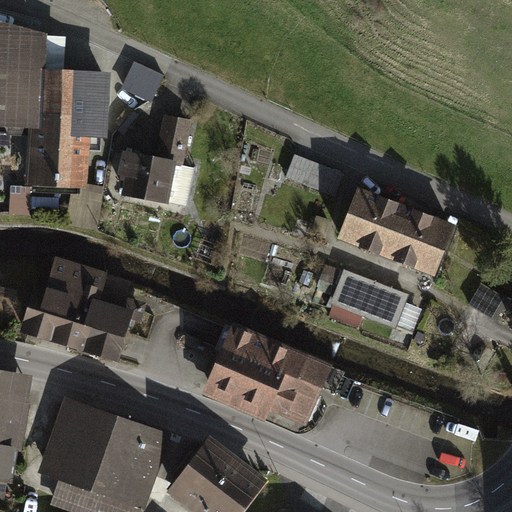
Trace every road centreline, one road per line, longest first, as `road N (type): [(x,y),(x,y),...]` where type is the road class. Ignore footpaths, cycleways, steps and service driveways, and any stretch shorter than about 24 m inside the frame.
road 1 (residential): [(511,227),(86,28),(0,0)]
road 2 (secondary): [(470,505),(408,503),(196,412),(0,356)]
